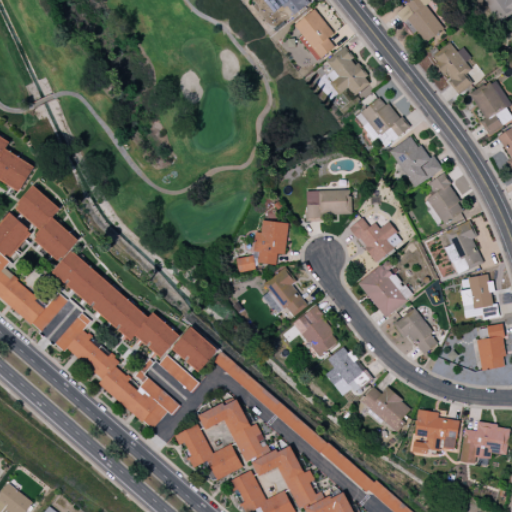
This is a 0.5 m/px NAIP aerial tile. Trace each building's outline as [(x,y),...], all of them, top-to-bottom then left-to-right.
[(293,15),(308,4),(304,0),(265,0),(275,12),(286,4),(293,15)] [(424,43),(443,30),(426,5),(431,2),(430,0),(411,0),(395,11),(403,23),(408,20),(424,43)] [(511,0),(484,0),(499,22),(511,13),(511,0)] [(294,25),(301,35),(298,37),(317,61),(335,47),(328,38),(333,34),(314,9),(294,25)] [(459,93),(472,84),(465,74),(471,70),(465,62),(470,58),(462,47),(457,52),(449,42),(431,56),(459,93)] [(326,61),(333,70),(327,75),(340,93),(348,87),(354,96),(372,83),(344,47),(326,61)] [(469,94),(485,119),(480,122),(488,134),(511,119),(511,118),(505,108),(511,104),(494,78),(469,94)] [(407,130),(383,96),(355,115),(363,127),(369,123),(385,146),(407,130)] [(511,127),(497,137),(510,158),(506,161),(511,171),(511,127)] [(0,180),(20,191),(34,166),(5,149),(10,141),(0,135),(0,180)] [(442,169),(433,156),(428,159),(412,135),(389,150),(414,188),(442,169)] [(426,199),(443,225),(465,209),(441,174),(428,183),(435,193),(426,199)] [(52,218),(60,208),(33,186),(14,208),(41,230),(32,240),(59,262),(78,239),(52,218)] [(322,214),(350,213),(350,190),(306,191),(306,222),(322,221),(322,214)] [(31,233),(10,213),(0,223),(0,250),(8,258),(31,233)] [(388,222),(376,231),(364,216),(349,227),(375,262),(402,241),(388,222)] [(285,254),(288,223),(262,220),(261,233),(255,232),(253,252),(258,252),(257,263),(276,265),(277,254),(285,254)] [(444,231),(450,245),(445,247),(457,274),(483,263),(472,239),(476,237),(469,221),(444,231)] [(132,339),(134,336),(161,357),(180,335),(152,313),(149,316),(70,251),(51,274),(132,339)] [(47,305),(3,269),(9,262),(0,255),(0,297),(42,331),(67,300),(57,292),(47,305)] [(254,271),(253,257),(237,258),(238,272),(254,271)] [(382,262),(357,285),(387,318),(407,299),(388,279),(393,274),(382,262)] [(260,286),(280,312),(286,307),(293,317),(307,306),(292,285),(296,282),(285,267),(260,286)] [(294,320),(315,357),(338,345),(317,308),(294,320)] [(392,325),(400,338),(408,333),(422,354),(438,344),(416,310),(392,325)] [(151,430),(168,411),(171,414),(179,405),(148,377),(140,386),(145,391),(142,394),(127,381),(131,376),(89,339),(91,337),(83,330),(91,321),(81,313),(54,343),(64,352),(67,349),(103,380),(99,384),(151,430)] [(507,367),(500,325),(478,328),(480,339),(476,340),(481,370),(507,367)] [(198,372),(218,351),(192,327),(172,348),(198,372)] [(369,381),(345,346),(327,358),(333,368),(326,373),(341,396),(351,389),(352,392),(369,381)] [(392,511),(412,511),(220,353),(211,362),(392,511)] [(199,383),(167,354),(159,364),(190,393),(199,383)] [(372,386),(360,402),(395,430),(413,408),(386,387),(381,394),(372,386)] [(270,454),(257,424),(250,427),(237,398),(198,415),(205,430),(225,421),(244,463),(251,460),(258,477),(278,467),(298,510),(324,498),(321,492),(315,495),(309,482),(314,480),(309,470),(303,473),(290,445),(270,454)] [(458,420),(438,418),(438,412),(417,410),(412,452),(427,454),(427,448),(455,451),(458,420)] [(464,429),(459,462),(475,464),(476,457),(490,459),(490,453),(506,455),(510,427),(477,423),(476,431),(464,429)] [(242,468),(231,444),(211,453),(198,424),(174,435),(179,445),(183,443),(195,467),(208,461),(216,480),(242,468)] [(294,511),(285,491),(264,500),(251,471),(226,482),(231,493),(238,490),(243,502),(240,503),(244,511),(250,511),(256,510),(256,511),(294,511)] [(26,511),(33,500),(5,484),(0,491),(0,511),(1,511),(3,510),(7,511),(26,511)] [(353,511),(343,491),(305,508),(306,511),(353,511)]
